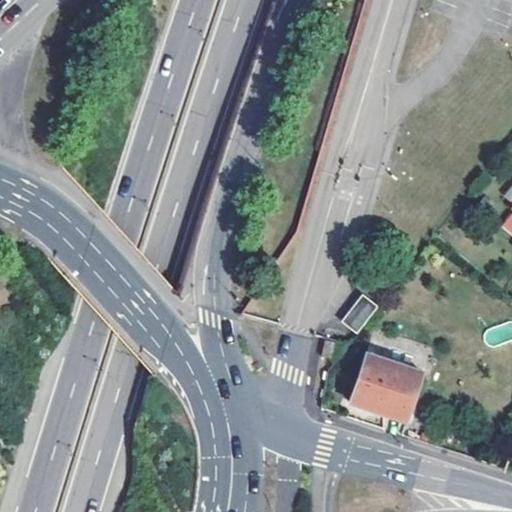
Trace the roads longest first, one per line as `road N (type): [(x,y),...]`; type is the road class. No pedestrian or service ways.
road 1 (trunk): [(81,511),(243,0)]
road 2 (trunk): [(196,0),(34,511)]
road 3 (trunk): [(221,403),(213,285),(219,230),(293,0)]
road 4 (secondary): [(221,403),(46,212),(0,186)]
road 5 (tertiary): [(511,498),(325,444),(221,403)]
